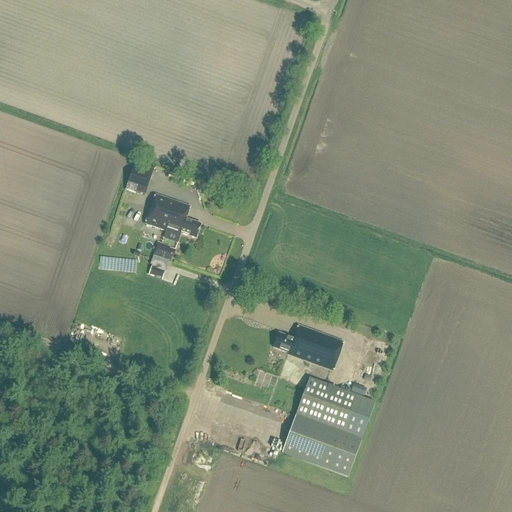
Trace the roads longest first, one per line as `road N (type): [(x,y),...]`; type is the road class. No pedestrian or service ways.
road 1 (unclassified): [(155,511),(327,13)]
road 2 (track): [(0,328),(194,399)]
